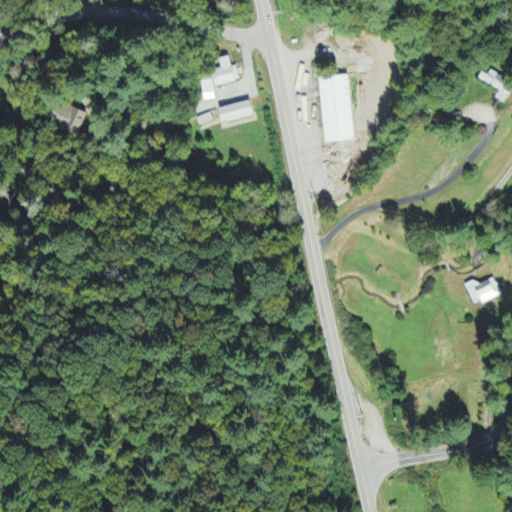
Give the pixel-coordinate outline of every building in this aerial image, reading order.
[(215,89),(240,84),(236,68),(231,69),(229,59),(220,61),(221,71),(212,73),(215,89)] [(511,91),(504,87),(506,82),(484,71),(479,81),(500,93),(496,101),(505,106),(511,92),(511,91)] [(315,77),(352,73),(358,151),(323,155),(315,77)] [(202,80),(203,104),(215,104),(214,79),(202,80)] [(54,128),(79,137),(87,115),(62,105),(54,128)] [(223,125),(255,120),(252,105),(221,110),(223,125)] [(474,309),(502,297),(495,281),(479,287),(477,282),(465,287),(474,309)]
